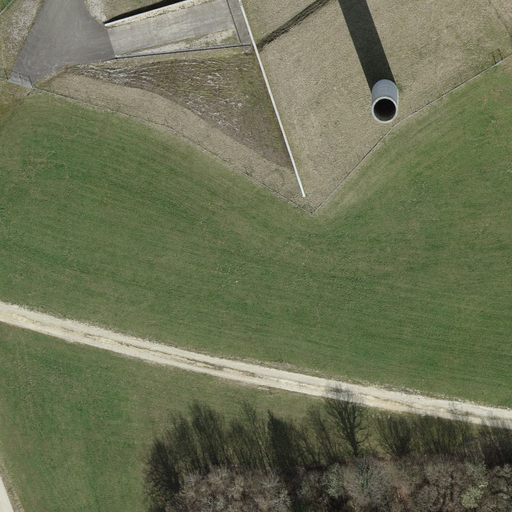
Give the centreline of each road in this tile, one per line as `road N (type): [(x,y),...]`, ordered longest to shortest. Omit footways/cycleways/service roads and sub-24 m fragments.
road 1 (track): [(0,314),(247,373),(511,419)]
road 2 (trunk): [(426,0),(507,511)]
